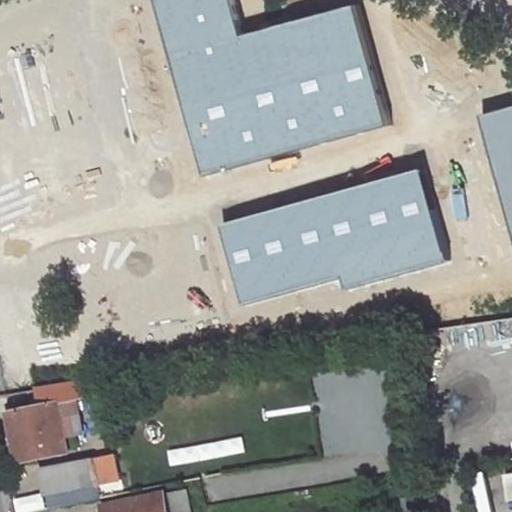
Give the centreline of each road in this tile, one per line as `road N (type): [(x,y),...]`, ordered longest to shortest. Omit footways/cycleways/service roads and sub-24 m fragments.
road 1 (unknown): [(0,344),(82,357),(404,305),(488,216),(511,178)]
road 2 (unknown): [(511,101),(362,0)]
